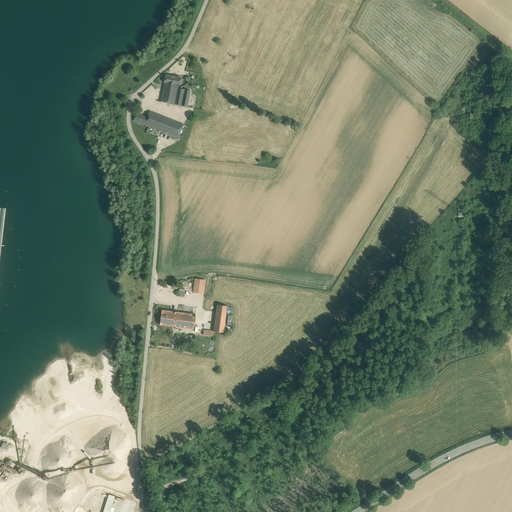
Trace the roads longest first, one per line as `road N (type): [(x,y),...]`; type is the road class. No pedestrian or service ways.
road 1 (unclassified): [(155,511),(141,420),(160,210),(154,165),(130,111),(139,90),(181,51),(208,0)]
road 2 (secondary): [(356,511),(452,453),(511,433)]
